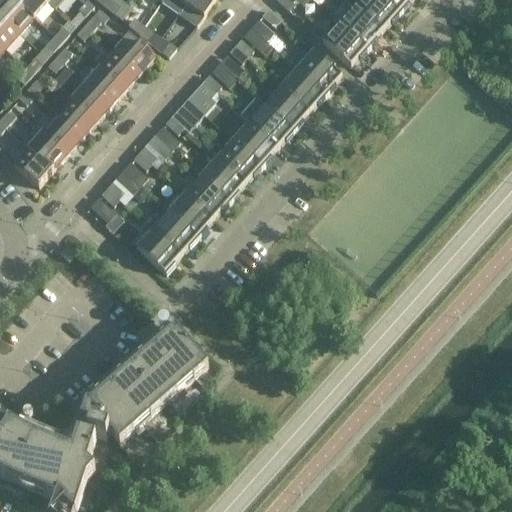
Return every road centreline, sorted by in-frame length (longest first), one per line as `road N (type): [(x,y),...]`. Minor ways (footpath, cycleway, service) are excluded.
road 1 (residential): [(175,310),(453,0)]
road 2 (residential): [(34,248),(257,0)]
